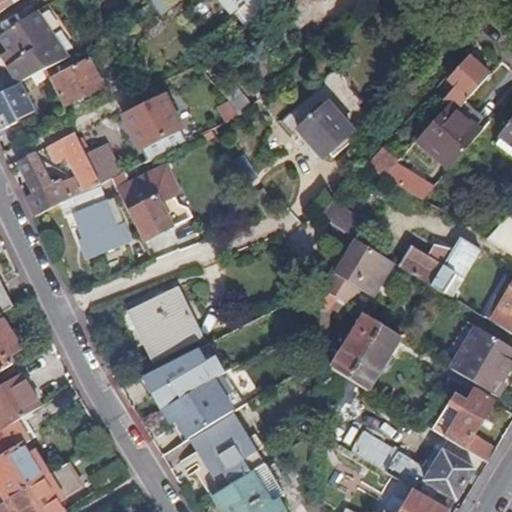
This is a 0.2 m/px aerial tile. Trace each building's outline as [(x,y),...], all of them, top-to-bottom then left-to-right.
[(26,0),(0,0),(0,17),(26,0)] [(232,0),(224,0),(237,15),(241,12),(232,0)] [(232,0),(241,12),(256,0),(232,0)] [(9,69),(20,85),(45,73),(70,61),(40,14),(1,39),(9,53),(17,64),(9,69)] [(1,58),(9,69),(17,64),(9,53),(1,58)] [(52,82),(66,109),(104,89),(91,62),(52,82)] [(457,115),(491,78),(472,62),(450,85),(456,91),(444,104),(450,109),(457,115)] [(325,88),(283,125),(295,139),(300,134),(324,161),(361,129),(350,116),(363,105),(350,90),(350,85),(347,79),(344,77),(339,75),(332,76),(328,79),(326,83),(325,88)] [(0,94),(0,119),(4,118),(8,128),(12,128),(16,126),(18,123),(35,115),(20,85),(0,94)] [(165,97),(143,108),(160,143),(183,132),(165,97)] [(225,111),(233,121),(240,117),(231,106),(225,111)] [(141,152),(160,143),(143,108),(124,117),(141,152)] [(450,109),(418,144),(450,173),(481,137),(457,115),(450,109)] [(413,118),(405,127),(416,136),(420,130),(415,126),(418,123),(413,118)] [(511,127),(501,142),(511,150),(511,127)] [(69,158),(84,188),(86,194),(100,187),(88,161),(75,135),(49,149),(56,164),(69,158)] [(496,148),(511,159),(511,150),(501,142),(496,148)] [(110,151),(88,161),(100,187),(111,181),(120,177),(122,176),(110,151)] [(396,167),(381,154),(366,170),(384,180),(395,168),(396,167)] [(36,160),(34,156),(20,164),(35,195),(26,200),(36,220),(86,194),(84,188),(78,191),(73,181),(61,186),(59,184),(50,188),(36,160)] [(434,192),(395,168),(384,180),(424,204),(434,192)] [(163,169),(152,175),(179,227),(190,221),(186,213),(177,211),(171,201),(175,192),(163,169)] [(126,188),(120,177),(111,181),(129,215),(131,214),(146,242),(179,227),(152,175),(126,188)] [(82,244),(89,261),(132,244),(125,227),(118,230),(107,204),(101,207),(96,194),(69,204),(85,243),(82,244)] [(342,212),(333,228),(351,239),(361,223),(342,212)] [(488,242),(511,256),(511,220),(509,219),(488,242)] [(400,268),(445,295),(458,276),(466,281),(482,254),(462,241),(446,268),(413,248),(400,268)] [(374,298),(394,265),(357,242),(347,258),(343,256),(322,293),(328,297),(350,310),(362,291),(374,298)] [(458,276),(445,295),(449,298),(453,300),(459,291),(466,281),(458,276)] [(0,318),(1,318),(13,310),(0,283),(0,318)] [(124,307),(148,354),(189,333),(165,286),(124,307)] [(511,292),(492,324),(511,335),(511,292)] [(350,310),(328,297),(323,304),(352,322),(357,314),(350,310)] [(144,356),(148,354),(124,307),(120,309),(144,356)] [(0,318),(0,376),(9,371),(4,362),(9,359),(22,352),(1,318),(0,318)] [(333,371),(369,393),(402,341),(366,319),(333,371)] [(458,375),(499,400),(507,386),(504,383),(511,369),(511,350),(468,324),(449,355),(458,361),(451,371),(458,375)] [(15,367),(9,359),(4,362),(9,371),(15,367)] [(189,438),(233,411),(244,404),(224,371),(162,409),(182,442),(189,438)] [(327,379),(326,396),(340,397),(341,379),(327,379)] [(0,435),(18,425),(42,410),(22,380),(0,393),(0,435)] [(456,399),(435,434),(489,466),(496,453),(473,439),(495,405),(475,393),(467,406),(456,399)] [(221,490),(265,463),(233,411),(189,438),(197,451),(198,452),(203,449),(209,457),(203,461),(221,490)] [(30,445),(18,425),(0,435),(0,443),(28,490),(49,478),(41,464),(36,467),(25,448),(30,445)] [(366,429),(354,448),(416,488),(427,469),(366,429)] [(0,479),(4,486),(0,488),(0,490),(8,503),(28,490),(0,443),(0,479)] [(198,452),(203,461),(209,457),(203,449),(198,452)] [(445,454),(420,495),(447,511),(451,511),(475,473),(445,454)] [(91,481),(99,494),(128,476),(120,463),(91,481)] [(289,511),(276,493),(283,489),(265,463),(221,490),(212,495),(222,511),(289,511)] [(76,482),(67,467),(49,478),(28,490),(41,511),(63,511),(53,496),(76,482)] [(8,503),(0,507),(0,511),(41,511),(28,490),(8,503)] [(447,511),(420,495),(414,492),(402,511),(447,511)]
